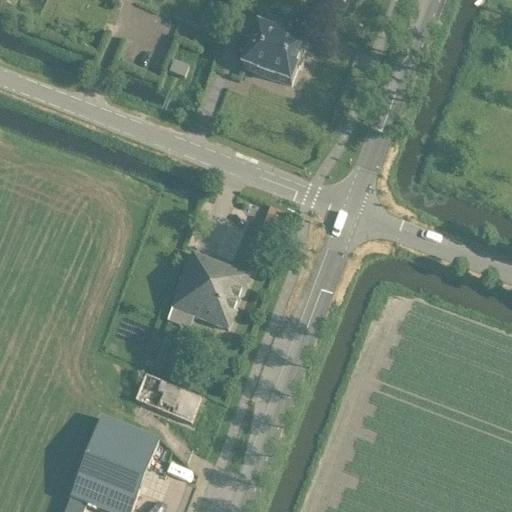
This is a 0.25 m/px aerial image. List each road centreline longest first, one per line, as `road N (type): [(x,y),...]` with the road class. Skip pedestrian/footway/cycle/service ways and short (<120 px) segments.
road 1 (unclassified): [(351,211),(0,77)]
road 2 (tertiary): [(238,511),(351,211)]
road 3 (tertiary): [(351,211),(431,0)]
road 4 (unclassified): [(511,273),(351,211)]
